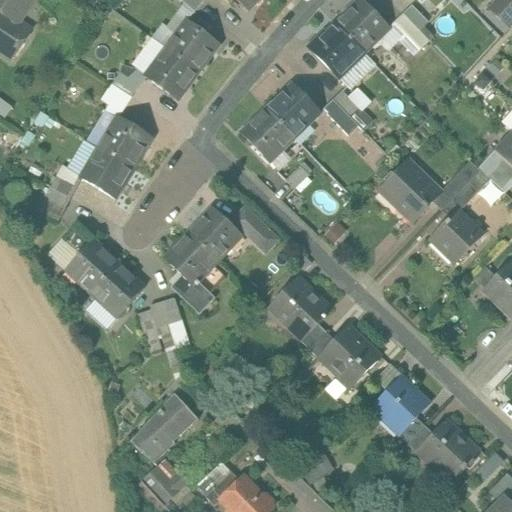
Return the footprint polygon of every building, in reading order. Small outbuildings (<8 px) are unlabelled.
[(33,0),(0,0),(0,11),(4,15),(17,24),(18,22),(33,0)] [(204,3),(200,0),(180,0),(195,12),(204,3)] [(236,0),(248,11),(258,0),(236,0)] [(390,30),(361,0),(345,16),(346,17),(336,25),(365,54),(378,41),(377,40),(388,30),(389,30),(390,30)] [(511,26),(511,0),(497,0),(489,9),(510,28),(511,26)] [(429,23),(412,6),(403,15),(419,32),(429,23)] [(31,31),(18,22),(17,24),(4,15),(0,20),(0,31),(21,45),(31,31)] [(419,32),(403,15),(394,24),(410,41),(419,32)] [(220,45),(187,21),(186,22),(187,22),(178,35),(177,34),(166,49),(198,73),(206,63),(206,64),(220,45)] [(365,54),(336,25),(327,34),(327,33),(310,49),(339,79),(340,78),(339,77),(350,67),(351,67),(365,54)] [(21,45),(0,31),(0,51),(11,59),(21,45)] [(419,32),(410,41),(420,51),(429,42),(419,32)] [(198,73),(166,49),(155,64),(155,65),(146,77),(145,76),(145,77),(178,102),(191,84),(191,83),(198,73)] [(140,87),(121,74),(112,86),(131,98),(140,87)] [(320,115),(292,85),(275,101),(276,102),(267,110),(295,139),(308,126),(308,125),(319,115),(319,116),(320,115)] [(131,98),(112,86),(105,96),(124,109),(131,98)] [(358,108),(343,92),(333,101),(349,117),(350,117),(358,108)] [(349,117),(333,101),(324,110),(340,126),(349,117)] [(373,122),(359,108),(358,108),(350,117),(364,131),(373,122)] [(295,139),(267,110),(258,119),(257,118),(241,134),(269,164),(270,163),(270,162),(281,152),(295,139)] [(152,139),(117,118),(116,119),(117,120),(109,133),(108,132),(98,148),(133,169),(139,158),(140,159),(152,139)] [(511,133),(511,134),(511,139),(498,154),(495,151),(494,152),(503,160),(511,168),(511,133)] [(133,169),(98,148),(89,164),(90,165),(83,177),(82,176),(80,179),(82,180),(115,199),(126,180),(133,169)] [(409,160),(378,192),(379,194),(383,190),(414,220),(411,224),(412,225),(433,203),(432,202),(440,193),(409,163),(410,161),(409,160)] [(511,186),(511,168),(503,160),(488,178),(491,181),(506,194),(511,186)] [(470,162),(449,184),(458,194),(480,171),(470,162)] [(82,176),(64,167),(52,189),(72,200),(82,180),(80,179),(82,176)] [(300,167),(286,181),(295,190),(309,177),(300,167)] [(480,171),(458,194),(469,203),(491,181),(488,178),(480,171)] [(440,193),(432,202),(433,203),(441,211),(458,194),(449,184),(440,193)] [(52,189),(39,212),(59,223),(72,200),(52,189)] [(458,194),(441,211),(450,220),(452,221),(459,213),(469,203),(458,194)] [(242,237),(212,209),(197,225),(198,226),(189,235),(218,262),(230,249),(230,248),(240,237),(241,238),(242,237)] [(266,230),(245,210),(234,221),(255,242),(266,230)] [(482,235),(459,213),(452,221),(450,220),(429,241),(430,242),(434,239),(457,261),(453,265),(454,266),(484,234),(483,233),(482,235)] [(110,256),(77,226),(65,240),(81,254),(65,271),(66,272),(67,271),(78,281),(78,282),(92,295),(118,265),(109,257),(110,256)] [(218,262),(189,235),(180,244),(180,243),(164,260),(182,277),(170,289),(199,317),(216,299),(198,282),(204,275),(205,276),(218,262)] [(511,264),(511,261),(511,262),(482,293),(484,294),(488,289),(505,306),(502,309),(511,317),(511,318),(511,320),(511,264)] [(128,274),(118,265),(92,295),(105,307),(106,306),(118,317),(117,318),(118,319),(145,288),(128,273),(128,274)] [(330,310),(300,282),(302,281),(300,279),(269,311),(301,343),(318,325),(332,311),(331,309),(330,310)] [(175,299),(162,303),(169,324),(181,320),(175,299)] [(162,303),(150,307),(157,328),(169,324),(162,303)] [(181,320),(169,324),(177,348),(189,345),(181,320)] [(318,325),(301,343),(310,351),(326,333),(318,325)] [(380,358),(350,329),(351,327),(350,326),(335,342),(318,359),(349,389),(344,394),(346,395),(382,357),(381,356),(380,358)] [(326,333),(310,351),(318,359),(335,342),(326,333)] [(427,406),(402,382),(404,380),(403,378),(372,410),(400,437),(416,420),(431,405),(429,403),(427,406)] [(183,387),(132,443),(155,465),(155,464),(155,463),(173,445),(174,446),(175,445),(173,443),(196,420),(197,422),(198,421),(193,415),(202,407),(183,387)] [(416,420),(400,437),(408,446),(425,429),(416,420)] [(479,452),(448,422),(433,437),(417,454),(419,456),(424,451),(451,478),(443,487),(444,488),(461,471),(463,473),(466,470),(464,468),(479,452)] [(425,429),(408,446),(417,454),(433,437),(425,429)] [(170,481),(158,468),(144,481),(138,487),(160,511),(177,511),(174,508),(190,492),(185,486),(187,484),(178,474),(170,481)] [(232,473),(206,498),(214,507),(221,501),(220,500),(240,482),(232,473)] [(260,496),(243,478),(240,482),(220,500),(221,501),(230,509),(229,511),(270,511),(273,509),(273,503),(266,496),(260,496)] [(511,482),(509,479),(503,485),(496,493),(504,500),(506,499),(511,505),(511,482)] [(504,500),(492,511),(511,511),(511,505),(506,499),(504,500)]
